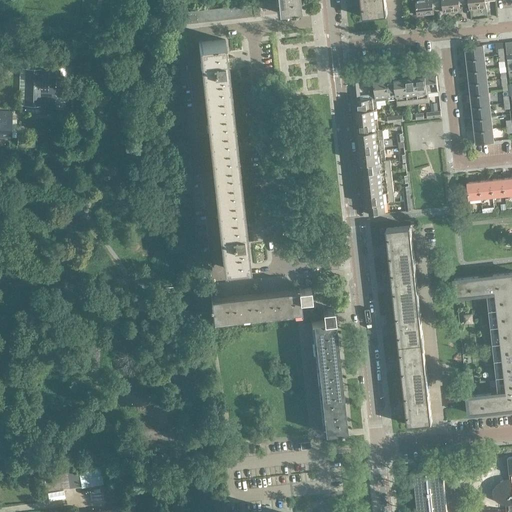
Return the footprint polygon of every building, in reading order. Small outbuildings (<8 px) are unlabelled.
[(275,0),(276,1),(278,1),(279,13),(294,11),(295,13),(297,12),(297,11),(301,10),(299,0),(275,0)] [(357,0),(358,7),(362,7),(363,17),(387,14),(385,0),(357,0)] [(415,0),(418,15),(434,13),(434,6),(442,5),(441,0),(415,0)] [(441,0),(442,5),(443,12),(461,10),(460,3),(469,2),(468,0),(441,0)] [(468,0),(469,2),(469,9),(486,7),(485,1),(491,0),(468,0)] [(225,39),(198,42),(198,43),(201,42),(222,227),(226,265),(223,266),(223,267),(250,263),(247,239),(249,239),(249,240),(251,239),(251,238),(252,238),(251,228),(250,228),(250,227),(248,227),(248,228),(246,228),(228,67),(229,67),(232,67),(232,66),(233,66),(232,56),(231,56),(230,55),(228,55),(228,56),(227,56),(225,39)] [(483,44),(466,46),(468,59),(484,57),(483,44)] [(484,57),(468,59),(469,70),(486,68),(484,57)] [(26,68),(25,105),(39,105),(39,112),(40,112),(53,112),(52,105),(51,106),(52,69),(41,68),(38,68),(26,68)] [(486,68),(469,70),(470,82),(487,81),(486,68)] [(375,89),(369,90),(370,98),(373,98),(376,97),(377,101),(397,99),(398,105),(429,102),(428,92),(438,91),(437,75),(385,81),(384,78),(374,80),(375,89)] [(470,82),(472,94),(488,92),(487,81),(470,82)] [(488,92),(472,94),(473,106),(490,104),(488,92)] [(361,99),(357,100),(370,214),(386,213),(384,202),(395,201),(390,159),(385,160),(382,129),(377,130),(374,109),(377,109),(377,101),(376,97),(373,98),(370,98),(361,99)] [(490,104),(473,106),(474,118),(491,116),(490,104)] [(0,136),(6,136),(6,139),(8,139),(9,136),(11,136),(11,111),(0,111),(0,136)] [(491,116),(474,118),(476,130),(492,128),(491,116)] [(492,128),(476,130),(477,142),(494,140),(492,128)] [(18,135),(18,146),(34,147),(34,139),(34,136),(18,135)] [(35,139),(35,147),(46,148),(47,140),(35,139)] [(511,176),(503,178),(505,194),(511,193),(511,176)] [(503,178),(491,179),(493,196),(505,194),(503,178)] [(491,179),(479,181),(481,197),(493,196),(491,179)] [(481,197),(479,181),(467,182),(468,192),(468,194),(469,198),(481,197)] [(388,244),(385,245),(386,256),(389,256),(391,267),(415,265),(411,225),(386,228),(388,244)] [(392,280),(388,280),(390,292),(393,291),(395,306),(419,304),(415,265),(391,267),(392,280)] [(478,275),(454,278),(456,296),(495,291),(506,390),(467,395),(469,413),(474,412),(493,410),(493,409),(508,407),(508,408),(511,407),(511,271),(493,273),(494,278),(479,279),(478,275)] [(299,288),(211,297),(212,305),(210,306),(210,308),(212,308),(213,322),(214,322),(302,312),(301,299),(312,298),(311,287),(299,288)] [(397,323),(393,324),(394,335),(398,335),(399,345),(423,343),(419,304),(395,306),(397,323)] [(324,320),(311,321),(311,322),(322,419),(322,420),(324,420),(325,432),(341,430),(341,432),(344,432),(343,430),(347,430),(335,319),(334,308),(323,309),(324,320)] [(463,315),(465,323),(474,321),(472,312),(463,315)] [(401,360),(397,360),(398,371),(402,371),(403,384),(428,382),(423,343),(399,345),(401,360)] [(405,403),(402,403),(403,415),(407,415),(408,424),(432,421),(428,382),(403,384),(405,403)] [(310,440),(300,441),(301,449),(311,447),(310,440)] [(511,511),(511,456),(507,457),(510,478),(508,478),(507,479),(505,479),(504,479),(503,480),(501,480),(500,481),(499,482),(498,482),(497,483),(496,483),(496,484),(495,485),(494,486),(494,487),(493,488),(493,489),(493,491),(493,492),(493,493),(493,494),(493,496),(494,497),(494,498),(495,499),(496,500),(497,500),(498,501),(500,502),(501,503),(503,503),(504,504),(505,504),(507,504),(508,504),(509,511),(511,511)] [(101,465),(78,469),(80,485),(81,487),(103,483),(101,465)] [(447,511),(443,468),(413,471),(417,511),(447,511)] [(59,472),(45,474),(48,490),(62,488),(70,487),(80,485),(78,469),(59,472)] [(148,470),(133,472),(135,494),(150,492),(148,470)]
